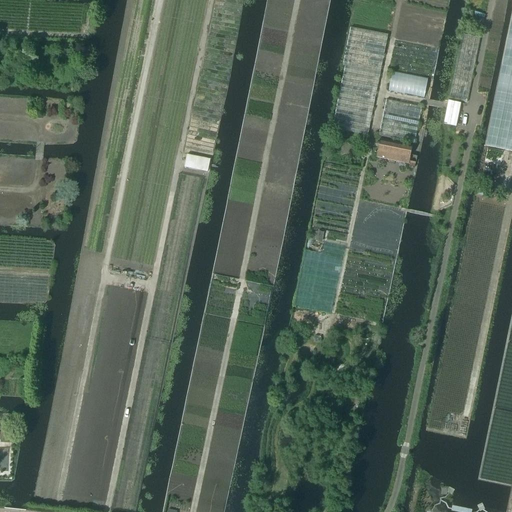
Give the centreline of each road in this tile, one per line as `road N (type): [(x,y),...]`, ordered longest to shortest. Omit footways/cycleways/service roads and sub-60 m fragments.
road 1 (track): [(308,511),(312,493),(280,445),(286,416),(306,397),(332,315),(399,0)]
road 2 (track): [(386,511),(492,0)]
